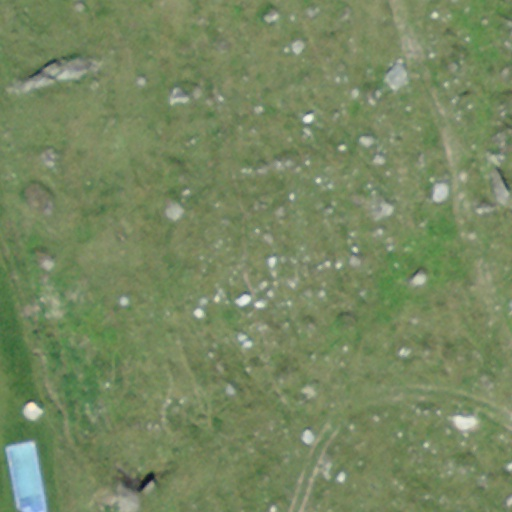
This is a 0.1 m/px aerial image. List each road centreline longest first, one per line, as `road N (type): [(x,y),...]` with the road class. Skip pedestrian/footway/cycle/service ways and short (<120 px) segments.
road 1 (track): [(511,357),(461,207),(447,133),(395,0)]
road 2 (track): [(511,426),(461,402),(379,393),(316,429),(292,511)]
